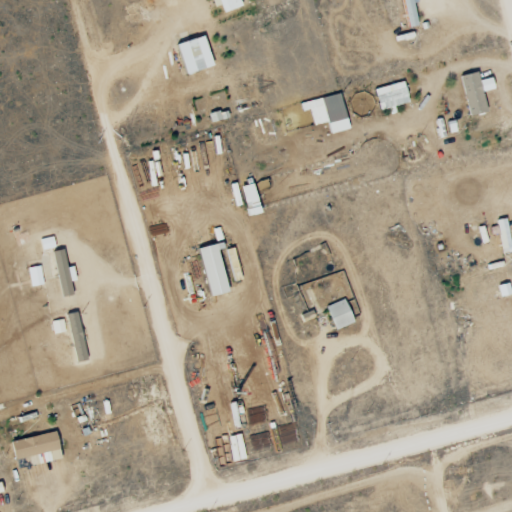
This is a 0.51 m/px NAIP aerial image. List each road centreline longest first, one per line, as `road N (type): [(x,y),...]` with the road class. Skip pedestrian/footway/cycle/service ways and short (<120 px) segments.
road 1 (track): [(212,494),(67,0)]
road 2 (track): [(145,511),(511,388)]
